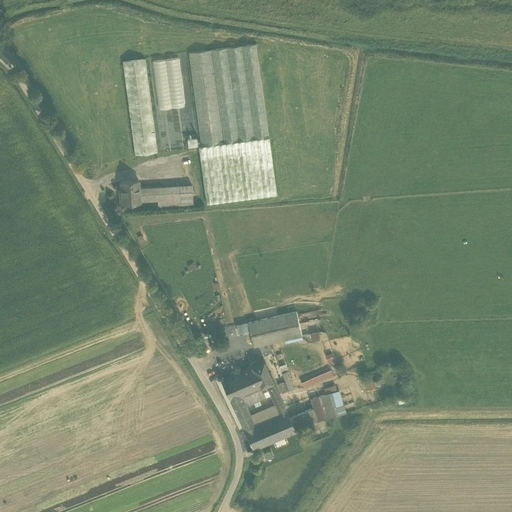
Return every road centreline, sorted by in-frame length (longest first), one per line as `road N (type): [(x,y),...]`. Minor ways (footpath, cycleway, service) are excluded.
road 1 (residential): [(217,511),(236,468),(236,442),(86,187),(0,61)]
road 2 (track): [(190,362),(316,346),(343,375),(307,388)]
